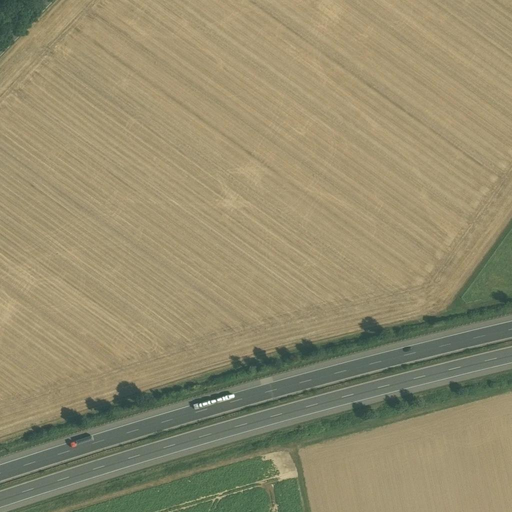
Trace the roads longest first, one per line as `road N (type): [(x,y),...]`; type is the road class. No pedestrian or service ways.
road 1 (motorway): [(0,500),(239,426),(511,355)]
road 2 (motorway): [(511,332),(358,367),(0,475)]
road 3 (track): [(62,511),(511,389)]
road 4 (track): [(442,317),(173,387),(0,443)]
road 5 (track): [(511,303),(442,317),(511,222)]
